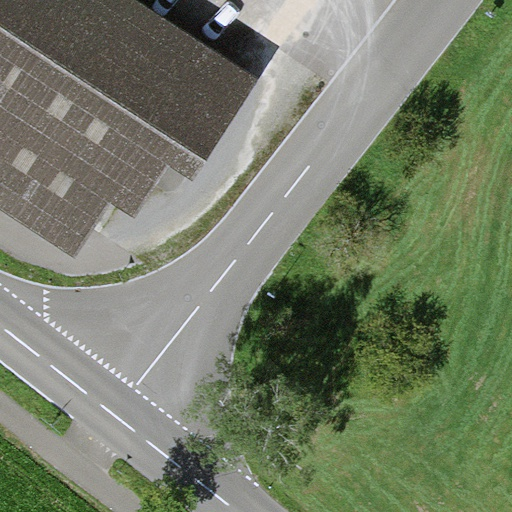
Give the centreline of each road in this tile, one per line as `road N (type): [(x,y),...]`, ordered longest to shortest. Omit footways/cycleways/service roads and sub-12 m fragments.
road 1 (tertiary): [(110,412),(440,0)]
road 2 (secondary): [(110,412),(241,511)]
road 3 (secondary): [(0,323),(110,412)]
